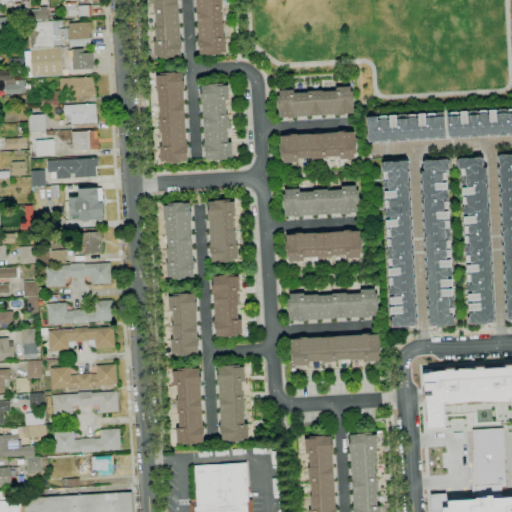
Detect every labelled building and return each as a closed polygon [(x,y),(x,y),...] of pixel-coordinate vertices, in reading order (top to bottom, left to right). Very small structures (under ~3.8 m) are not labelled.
[(159,58),(159,56),(154,56),(153,42),(156,42),(155,28),(156,28),(155,14),(154,14),(153,0),(177,0),(180,40),(181,40),(182,48),(180,48),(180,56),(174,57),(159,58)] [(206,55),(199,55),(198,46),(197,46),(197,39),(198,39),(195,0),(222,0),(222,10),(221,10),(222,24),(223,24),(224,38),(225,38),(226,52),(221,52),(221,55),(206,55)] [(66,17),(65,2),(75,1),(76,16),(66,17)] [(78,18),(77,6),(90,5),(91,17),(78,18)] [(30,21),(30,10),(39,10),(39,7),(48,7),(48,20),(30,21)] [(24,49),(23,32),(29,32),(28,23),(52,22),(52,21),(63,20),(63,26),(59,26),(59,28),(60,28),(61,47),(24,49)] [(69,47),(68,39),(63,40),(62,29),(69,28),(68,24),(91,22),(92,33),(90,33),(90,45),(69,47)] [(25,78),(25,58),(31,58),(30,49),(61,48),(62,76),(25,78)] [(71,77),(70,70),(72,70),(67,67),(66,51),(72,50),(72,49),(83,49),(83,53),(93,53),(94,61),(93,61),(93,69),(91,70),(91,75),(71,77)] [(9,67),(8,59),(22,58),(22,66),(9,67)] [(165,163),(165,161),(160,162),(159,147),(162,147),(161,133),(160,133),(159,119),(160,119),(159,105),(158,105),(157,91),(156,91),(155,76),(160,76),(160,73),(175,72),(175,73),(182,73),(182,82),(184,81),(184,89),(183,89),(186,145),(187,145),(188,153),(186,153),(186,161),(180,161),(180,162),(165,163)] [(41,104),(40,92),(60,91),(59,79),(93,77),(93,88),(95,88),(95,96),(69,97),(69,90),(68,91),(69,103),(41,104)] [(5,95),(5,84),(15,84),(15,80),(24,80),(25,94),(5,95)] [(205,161),(205,152),(204,152),(203,143),(205,143),(202,103),(201,103),(200,96),(202,96),(201,86),(208,86),(208,85),(223,84),(223,86),(228,86),(229,100),(225,100),(226,114),(227,114),(228,129),(227,129),(228,143),(231,142),(232,158),(227,158),(227,160),(213,161),(212,160),(205,161)] [(287,118),(287,117),(279,117),(279,111),(278,111),(277,97),(279,96),(279,91),(293,90),(294,94),(308,93),(307,92),(322,91),(322,92),(336,91),(336,88),(350,87),(350,92),(353,92),(354,107),(352,107),(353,113),(344,114),(344,115),(336,115),(336,114),(295,117),(295,118),(287,118)] [(71,124),(70,115),(64,115),(63,106),(95,104),(95,115),(96,115),(97,123),(71,124)] [(452,137),(449,137),(447,113),(450,113),(457,112),(458,117),(460,117),(460,112),(467,112),(470,112),(470,111),(477,111),(477,112),(479,112),(479,111),(486,111),(489,111),(496,110),(496,111),(498,111),(498,109),(505,109),(505,110),(508,110),(511,109),(511,134),(509,134),(509,133),(495,134),(495,135),(490,135),(490,134),(486,135),(486,136),(481,136),(481,135),(467,136),(467,137),(462,137),(462,136),(457,136),(457,137),(452,137)] [(371,142),(371,141),(367,141),(367,134),(368,134),(367,126),(366,118),(377,117),(377,121),(380,121),(379,116),(386,116),(386,121),(389,120),(389,116),(396,116),(399,116),(399,115),(406,114),(406,116),(408,115),(415,115),(415,119),(418,119),(418,114),(425,114),(425,115),(427,114),(434,113),(434,114),(437,114),(437,113),(444,112),(445,137),(435,137),(435,138),(429,139),(429,138),(424,138),(424,139),(419,139),(419,138),(415,138),(415,139),(410,140),(410,139),(396,140),(391,141),(391,140),(386,140),(386,141),(381,141),(381,140),(375,141),(375,142),(371,142)] [(29,131),(29,115),(45,115),(46,131),(29,131)] [(73,151),(73,147),(71,147),(71,145),(72,145),(72,138),(70,138),(70,135),(72,135),(71,132),(97,131),(97,142),(98,142),(98,150),(73,151)] [(283,163),(283,158),(281,159),(280,144),(281,144),(281,137),(289,136),(289,135),(296,134),(297,135),(338,133),(337,132),(345,131),(345,133),(354,132),(354,139),(355,139),(356,154),(354,154),(354,159),(340,160),(339,156),(326,157),(326,159),(311,159),(311,158),(298,159),(298,162),(283,163)] [(5,150),(5,139),(26,138),(27,149),(5,150)] [(36,156),(35,141),(53,140),(54,155),(36,156)] [(499,155),(506,155),(506,156),(511,155),(511,320),(508,321),(508,320),(508,317),(507,317),(507,313),(507,309),(506,309),(506,304),(507,304),(506,290),(505,290),(505,285),(506,285),(506,280),(505,280),(505,275),(505,261),(504,261),(504,256),(504,251),(503,251),(503,246),(504,246),(503,242),(503,237),(503,236),(502,222),(501,217),(502,217),(502,212),(501,212),(501,207),(502,207),(501,203),(500,198),(501,198),(500,184),(499,178),(500,178),(500,174),(499,174),(499,169),(500,169),(499,163),(498,159),(499,159),(499,156),(499,155)] [(56,179),(56,172),(47,173),(47,161),(97,158),(98,167),(95,167),(95,177),(74,178),(74,174),(70,174),(70,179),(56,179)] [(470,324),(470,320),(469,321),(469,316),(469,314),(473,313),(473,311),(468,311),(468,304),(473,304),(473,301),(468,302),(468,294),(472,294),(472,291),(472,292),(471,285),(472,285),(472,282),(470,282),(470,275),(471,275),(471,272),(466,272),(466,266),(471,265),(471,262),(466,263),(466,256),(470,256),(470,253),(469,253),(469,246),(470,246),(469,243),(465,243),(465,237),(469,236),(469,233),(464,234),(464,227),(469,227),(468,224),(464,224),(463,217),(468,217),(468,214),(467,214),(467,207),(467,204),(463,205),(462,198),(467,198),(467,195),(462,195),(462,188),(466,188),(466,185),(465,178),(466,178),(466,176),(465,176),(465,169),(459,169),(459,167),(458,167),(458,163),(459,163),(458,159),(467,159),(475,159),(474,158),(483,158),(484,168),(486,168),(495,323),(470,324)] [(425,161),(431,161),(439,161),(439,160),(449,160),(450,167),(447,167),(447,171),(446,171),(446,180),(445,180),(446,183),(447,190),(446,190),(447,192),(448,192),(448,199),(447,199),(447,212),(448,212),(448,219),(448,231),(449,231),(450,238),(449,238),(450,261),(450,260),(451,268),(450,268),(450,270),(451,270),(451,271),(452,271),(452,275),(452,277),(451,277),(451,280),(452,287),(447,287),(448,290),(452,290),(452,299),(453,299),(453,301),(453,300),(454,306),(453,306),(453,318),(455,318),(455,325),(445,326),(445,325),(437,325),(437,326),(431,327),(431,326),(430,326),(430,323),(429,323),(429,319),(429,315),(428,310),(429,310),(428,296),(427,291),(428,291),(428,286),(427,286),(427,281),(428,281),(427,277),(428,277),(427,271),(427,267),(426,267),(426,262),(427,262),(426,257),(425,252),(426,252),(426,248),(425,248),(425,242),(426,242),(425,228),(424,228),(424,223),(425,223),(424,218),(423,213),(424,213),(424,209),(423,209),(423,203),(424,203),(423,189),(422,189),(422,184),(423,184),(422,180),(421,175),(422,175),(422,172),(424,171),(424,169),(424,165),(424,162),(425,162),(425,161)] [(12,176),(11,162),(24,161),(25,175),(12,176)] [(407,162),(407,164),(408,164),(408,169),(407,169),(407,172),(408,172),(408,178),(408,192),(409,192),(409,197),(409,201),(410,201),(410,207),(409,207),(410,221),(411,221),(411,226),(410,226),(410,230),(411,230),(411,236),(411,240),(412,240),(412,245),(411,245),(412,259),(413,259),(413,265),(412,265),(412,269),(413,269),(413,274),(413,279),(414,279),(414,284),(413,284),(414,298),(415,298),(415,303),(414,303),(414,308),(415,308),(415,313),(415,319),(416,319),(416,323),(415,323),(415,326),(408,327),(408,326),(401,326),(401,327),(392,328),(391,317),(395,317),(395,314),(390,315),(390,308),(395,307),(395,305),(390,305),(390,298),(394,298),(394,295),(393,295),(393,288),(394,288),(394,285),(392,285),(392,278),(393,278),(393,275),(388,276),(388,269),(393,269),(393,266),(392,266),(392,259),(392,256),(391,256),(391,249),(392,249),(392,246),(390,246),(390,240),(391,240),(391,237),(390,237),(390,230),(391,230),(391,227),(386,228),(386,221),(390,220),(390,218),(389,218),(389,211),(390,211),(390,208),(385,208),(385,201),(389,201),(389,198),(384,199),(384,192),(389,191),(389,189),(388,189),(388,182),(388,179),(383,179),(383,173),(384,173),(383,162),(392,162),(399,162),(399,161),(406,161),(406,162),(407,162)] [(31,187),(31,171),(44,170),(45,186),(31,187)] [(293,218),(293,216),(285,217),(284,210),(283,195),(285,195),(285,190),(299,189),(299,193),(313,192),(313,190),(327,190),(327,191),(341,190),(341,187),(355,186),(355,191),(358,191),(359,206),(358,206),(359,213),(301,216),(301,217),(293,218)] [(79,221),(70,221),(69,198),(78,197),(78,190),(102,189),(103,216),(101,216),(103,217),(103,220),(101,222),(98,222),(96,220),(94,220),(91,220),(91,221),(79,221)] [(219,262),(219,261),(211,262),(211,253),(210,253),(209,246),(210,246),(209,218),(208,218),(207,211),(208,211),(208,202),(215,202),(215,201),(229,200),(229,202),(234,202),(235,216),(233,217),(234,231),(235,231),(236,245),(237,245),(238,259),(233,259),(233,261),(219,262)] [(172,279),(172,277),(167,277),(166,263),(167,263),(166,249),(167,249),(167,235),(165,235),(165,221),(164,221),(163,206),(168,206),(168,204),(182,203),(182,204),(189,203),(190,212),(191,212),(192,220),(190,220),(193,261),(194,261),(194,269),(193,269),(193,277),(186,278),(187,279),(172,279)] [(31,205),(24,206),(24,219),(18,219),(18,228),(32,228),(31,205)] [(289,262),(289,257),(286,257),(285,242),(286,242),(286,235),(294,235),(294,233),(302,233),(303,234),(343,232),(343,231),(351,230),(351,232),(360,231),(360,238),(361,238),(362,253),(359,253),(360,258),(345,259),(345,255),(331,256),(331,258),(317,259),(317,257),(303,258),(303,261),(289,262)] [(77,254),(77,247),(80,246),(80,241),(77,241),(76,233),(101,231),(101,240),(102,253),(77,254)] [(1,244),(0,234),(14,233),(14,243),(1,244)] [(19,264),(18,247),(35,246),(35,264),(19,264)] [(64,250),(49,250),(49,262),(64,261),(64,250)] [(45,288),(44,267),(70,265),(70,264),(83,263),(84,264),(110,263),(111,284),(91,285),(90,276),(84,276),(84,277),(71,278),(71,277),(64,278),(65,287),(45,288)] [(0,293),(0,268),(16,267),(17,277),(0,278),(0,284),(9,284),(9,293),(0,293)] [(222,338),(222,336),(215,337),(213,294),(211,294),(211,286),(212,286),(212,277),(219,277),(219,276),(234,275),(234,277),(239,277),(240,291),(237,291),(238,306),(237,306),(238,320),(241,319),(242,334),(238,334),(238,337),(222,338)] [(24,297),(23,282),(37,281),(38,296),(24,297)] [(298,322),(297,320),(290,321),(289,314),(288,314),(287,299),(289,299),(289,294),(304,293),(304,295),(318,295),(318,296),(332,295),(332,294),(347,293),(347,294),(360,294),(360,290),(374,289),(374,295),(377,294),(378,309),(377,309),(377,316),(368,316),(369,318),(361,318),(360,317),(306,320),(306,321),(298,322)] [(177,356),(177,354),(171,354),(171,340),(173,339),(172,325),(173,325),(172,311),(169,311),(168,297),(173,297),(173,294),(188,294),(194,294),(195,303),(196,302),(197,311),(195,311),(197,338),(199,338),(199,346),(198,346),(198,354),(191,354),(191,355),(177,356)] [(24,314),(23,298),(37,297),(38,313),(24,314)] [(47,324),(46,304),(66,303),(67,311),(73,311),(73,310),(93,309),(92,301),(112,300),(113,321),(87,322),(87,323),(73,324),(73,323),(47,324)] [(0,328),(0,311),(13,311),(13,320),(11,320),(12,328),(0,328)] [(33,325),(25,325),(25,315),(33,315),(33,325)] [(49,352),(48,331),(74,330),(74,328),(87,327),(87,329),(113,327),(114,348),(95,349),(94,340),(89,341),(89,342),(74,342),(68,342),(69,351),(49,352)] [(24,360),(24,355),(23,344),(22,344),(21,329),(36,328),(36,343),(37,359),(24,360)] [(293,367),(293,362),(291,362),(290,347),(291,347),(291,340),(299,339),(299,338),(307,337),(307,338),(362,335),(362,334),(370,333),(370,335),(378,335),(379,342),(380,356),(378,356),(378,361),(364,362),(364,360),(350,361),(350,360),(336,360),(336,362),(322,363),(322,361),(308,362),(308,366),(293,367)] [(0,360),(0,338),(8,338),(8,342),(13,342),(14,360),(0,360)] [(28,378),(27,361),(41,361),(42,377),(28,378)] [(446,429),(426,430),(423,370),(432,369),(432,372),(445,371),(444,368),(454,367),(454,369),(474,369),(474,366),(484,366),(484,368),(503,367),(503,364),(511,363),(511,402),(511,404),(471,403),(446,407),(446,405),(444,405),(446,429)] [(77,389),(77,388),(51,389),(50,368),(70,367),(70,375),(76,375),(76,374),(90,374),(96,374),(96,366),(115,364),(116,385),(90,387),(90,388),(77,389)] [(229,442),(229,441),(222,442),(221,434),(220,434),(219,425),(221,425),(218,384),(217,384),(217,377),(218,377),(217,368),(224,367),(224,366),(239,365),(239,368),(244,367),(245,382),(241,382),(242,396),(244,396),(245,410),(243,410),(244,424),(248,424),(248,439),(243,439),(244,441),(229,442)] [(182,445),(182,443),(177,443),(176,429),(179,428),(179,414),(177,414),(176,400),(178,400),(177,386),(173,386),(172,372),(177,371),(177,369),(192,368),(192,369),(199,369),(199,377),(201,377),(201,385),(200,385),(203,427),(204,427),(204,434),(203,434),(203,443),(196,443),(197,444),(182,445)] [(5,393),(0,393),(0,369),(9,369),(10,379),(7,380),(8,386),(4,387),(5,393)] [(29,392),(16,393),(15,378),(27,378),(27,380),(28,380),(29,392)] [(53,416),(52,395),(78,394),(78,392),(91,391),(91,393),(117,392),(118,412),(99,413),(98,404),(91,405),(91,406),(78,407),(78,406),(72,406),(72,415),(53,416)] [(29,408),(29,394),(42,393),(43,408),(29,408)] [(0,425),(0,402),(9,402),(10,412),(3,412),(4,425),(0,425)] [(25,425),(25,414),(43,413),(43,424),(25,425)] [(23,438),(23,426),(45,425),(46,437),(23,438)] [(81,453),(81,452),(55,453),(54,431),(73,430),(73,440),(80,440),(80,438),(94,438),(94,439),(100,439),(99,430),(119,429),(120,450),(94,451),(94,452),(81,453)] [(352,511),(352,507),(353,507),(350,452),(349,452),(349,445),(350,445),(349,435),(356,435),(356,434),(371,433),(371,435),(376,435),(377,450),(375,450),(376,464),(374,464),(375,478),(376,478),(377,492),(376,493),(377,507),(380,506),(380,511),(352,511)] [(0,457),(0,435),(17,434),(18,441),(20,441),(21,447),(33,446),(34,455),(0,457)] [(309,511),(311,510),(310,496),(311,496),(311,482),(309,482),(308,468),(310,468),(309,454),(305,454),(304,440),(310,440),(309,437),(324,436),(324,437),(331,437),(331,445),(333,445),(333,453),(332,453),(335,509),(337,509),(337,511),(309,511)] [(97,476),(97,471),(92,471),(91,457),(113,456),(113,464),(115,464),(115,475),(97,476)] [(27,472),(26,458),(40,457),(41,471),(27,472)] [(189,511),(189,503),(191,503),(190,500),(196,500),(194,466),(246,463),(248,499),(252,499),(252,511),(189,511)] [(0,467),(10,467),(10,471),(15,471),(15,478),(11,478),(11,485),(0,485),(0,467)] [(61,487),(61,479),(79,479),(80,486),(61,487)] [(0,511),(0,491),(1,491),(1,497),(8,497),(8,503),(19,502),(19,511),(0,511)] [(23,511),(23,499),(131,493),(132,511),(23,511)] [(511,511),(430,511),(430,495),(446,494),(446,499),(474,497),(474,499),(486,498),(486,496),(493,496),(493,499),(511,497),(511,511)]
